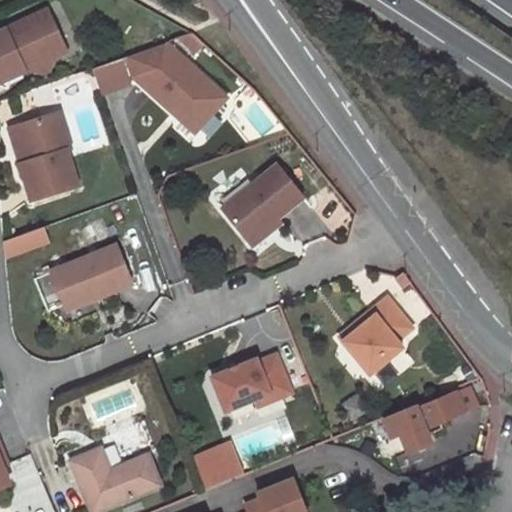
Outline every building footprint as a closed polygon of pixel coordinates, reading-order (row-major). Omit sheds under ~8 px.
[(49,9),(0,31),(0,84),(9,88),(14,76),(60,54),(53,38),(61,34),(49,9)] [(61,34),(53,38),(60,54),(69,51),(61,34)] [(130,74),(195,132),(226,96),(166,43),(92,69),(100,90),(126,81),(123,72),(129,70),(130,74)] [(17,165),(28,200),(75,186),(65,151),(68,150),(57,113),(31,121),(33,128),(12,135),(21,163),(17,165)] [(250,239),(303,196),(277,163),(224,205),(250,239)] [(45,225),(3,240),(5,258),(51,241),(45,225)] [(63,311),(130,284),(115,244),(48,272),(63,311)] [(368,375),(403,346),(397,339),(411,328),(386,298),(337,337),(368,375)] [(253,398),(267,393),(271,401),(290,392),(275,354),(255,361),(255,359),(210,376),(224,410),(253,398)] [(456,392),(393,419),(407,454),(422,448),(417,434),(464,413),(456,392)] [(257,406),(271,401),(267,393),(253,398),(257,406)] [(191,459),(204,492),(213,488),(204,469),(227,459),(236,478),(246,474),(232,441),(191,459)] [(90,511),(95,511),(160,485),(147,455),(118,467),(120,471),(111,475),(99,449),(70,463),(90,511)] [(0,490),(11,486),(0,458),(0,490)] [(236,478),(227,459),(204,469),(213,488),(236,478)] [(304,511),(290,475),(253,490),(256,497),(243,502),(246,511),(304,511)]
